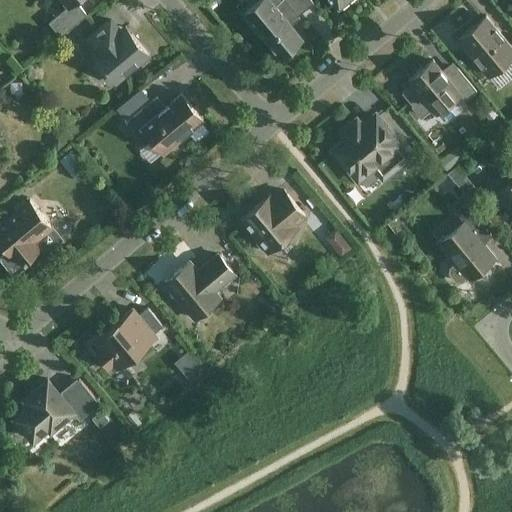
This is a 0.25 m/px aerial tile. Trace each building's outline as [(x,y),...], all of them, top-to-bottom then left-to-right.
[(49,22),(60,37),(87,15),(76,1),(77,0),(62,0),(67,6),(49,22)] [(263,36),(280,56),(302,38),(288,22),(297,14),(298,15),(314,3),(311,0),(260,0),(244,13),(252,23),(250,24),(261,37),(263,36)] [(458,38),(489,75),(511,55),(511,41),(509,44),(486,15),(458,38)] [(120,31),(110,20),(88,39),(97,50),(92,55),(115,83),(149,54),(126,27),(120,31)] [(401,93),(420,116),(430,107),(436,114),(460,94),(465,100),(476,90),(457,67),(446,76),(433,59),(408,80),(412,84),(401,93)] [(161,110),(152,99),(126,121),(144,142),(147,142),(147,143),(148,143),(152,140),(163,153),(203,120),(181,93),(161,110)] [(334,149),(358,179),(374,166),(376,170),(380,172),(384,173),(388,173),(392,171),(395,168),(395,169),(409,157),(399,145),(400,145),(376,115),(362,126),(357,120),(342,131),(348,138),(334,149)] [(511,182),(498,194),(511,210),(511,158),(511,159),(511,182)] [(265,249),(268,252),(298,227),(295,224),(305,215),(284,190),(274,198),(270,194),(240,219),(257,238),(256,243),(261,248),(265,249)] [(12,272),(17,272),(25,266),(26,260),(42,247),(43,248),(48,249),(58,241),(59,235),(30,200),(0,224),(0,241),(7,250),(2,254),(2,259),(12,272)] [(467,276),(469,278),(495,257),(471,229),(481,222),(465,202),(455,211),(464,222),(439,242),(456,262),(450,268),(449,273),(456,281),(461,281),(467,276)] [(344,231),(358,247),(367,239),(353,224),(344,231)] [(164,282),(194,318),(201,313),(206,313),(210,311),(213,308),(213,303),(220,297),(214,291),(234,274),(218,254),(204,266),(205,268),(199,273),(189,261),(164,282)] [(118,320),(107,328),(108,328),(107,329),(108,329),(93,341),(100,349),(95,354),(108,369),(113,364),(117,369),(156,337),(154,334),(163,326),(148,308),(139,315),(133,308),(119,320),(118,320)] [(82,378),(96,397),(107,389),(94,369),(82,378)] [(15,416),(33,438),(48,425),(51,428),(72,410),(80,420),(100,403),(79,378),(60,394),(47,379),(25,397),(30,403),(15,416)] [(101,410),(92,418),(100,427),(109,420),(101,410)]
